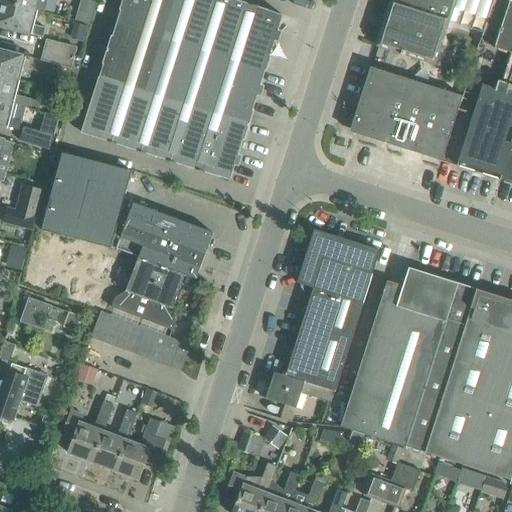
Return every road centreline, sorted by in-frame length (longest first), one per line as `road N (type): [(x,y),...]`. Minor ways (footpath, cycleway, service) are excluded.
road 1 (residential): [(181,511),(288,175)]
road 2 (residential): [(511,247),(288,175)]
road 3 (residential): [(288,175),(345,0)]
